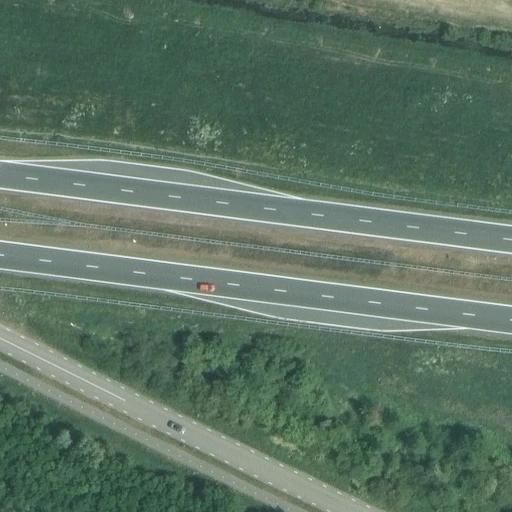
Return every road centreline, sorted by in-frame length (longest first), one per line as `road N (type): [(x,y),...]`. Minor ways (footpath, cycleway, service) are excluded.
road 1 (trunk): [(511,240),(0,175)]
road 2 (trunk): [(0,256),(511,320)]
road 3 (secondary): [(350,511),(0,342)]
